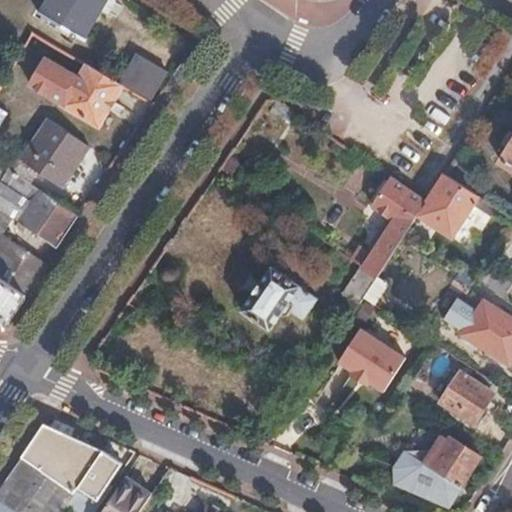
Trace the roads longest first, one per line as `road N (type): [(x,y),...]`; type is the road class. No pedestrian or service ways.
road 1 (residential): [(264,27),(24,370)]
road 2 (residential): [(24,370),(336,511)]
road 3 (residential): [(264,27),(291,45),(330,49),(353,37),(379,0)]
